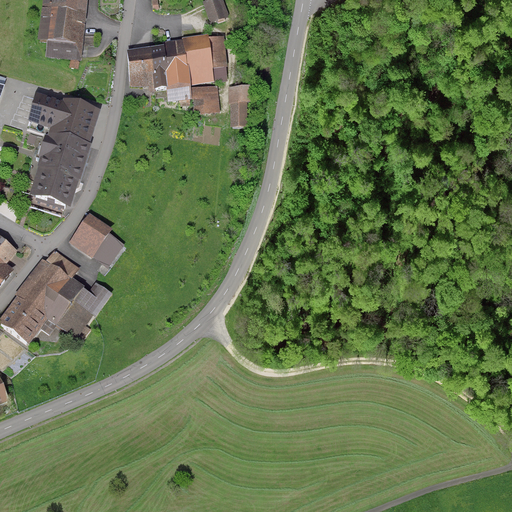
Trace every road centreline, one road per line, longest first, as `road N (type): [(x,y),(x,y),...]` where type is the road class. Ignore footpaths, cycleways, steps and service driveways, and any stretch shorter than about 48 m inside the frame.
road 1 (tertiary): [(0,431),(146,365),(208,317),(269,187),(303,0)]
road 2 (track): [(511,434),(464,389),(407,364),(346,361),(275,374),(252,367),(208,317)]
road 3 (residential): [(131,0),(107,145),(74,217),(47,248)]
road 4 (track): [(511,468),(375,511)]
